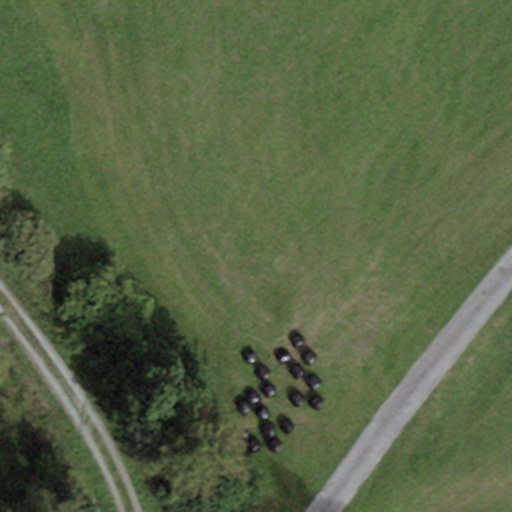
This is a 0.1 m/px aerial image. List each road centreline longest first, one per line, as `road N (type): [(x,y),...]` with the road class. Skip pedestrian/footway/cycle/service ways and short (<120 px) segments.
road 1 (track): [(0,195),(94,344),(143,511)]
road 2 (track): [(319,511),(457,328),(511,281)]
